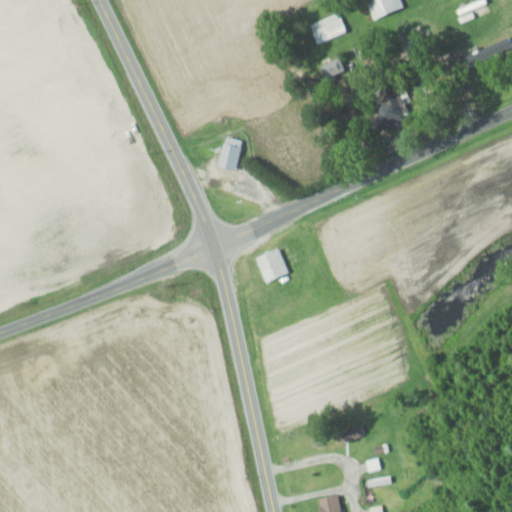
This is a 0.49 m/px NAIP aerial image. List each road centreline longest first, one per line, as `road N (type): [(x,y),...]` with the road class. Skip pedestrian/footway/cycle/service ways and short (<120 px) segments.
road 1 (residential): [(0,331),(214,247),(511,109)]
road 2 (secondary): [(272,511),(214,247),(100,0)]
